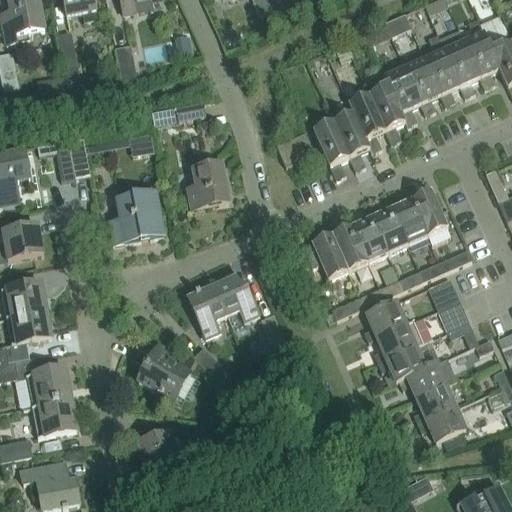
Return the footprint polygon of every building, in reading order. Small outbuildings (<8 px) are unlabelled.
[(45,35),(37,0),(17,0),(8,2),(11,21),(2,23),(7,50),(30,46),(28,38),(45,35)] [(92,0),(62,0),(67,22),(82,19),(84,28),(98,25),(92,0)] [(149,0),(119,0),(123,20),(135,18),(153,14),(151,5),(149,0)] [(250,0),(260,21),(272,15),(265,0),(250,0)] [(483,0),(498,11),(505,2),(502,0),(483,0)] [(405,20),(386,29),(387,31),(391,41),(392,43),(411,34),(405,20)] [(73,58),(89,57),(87,30),(70,32),(73,58)] [(500,74),(491,56),(492,56),(481,31),(461,39),(464,46),(464,47),(480,83),(479,84),(484,95),(495,90),(490,79),(499,75),(500,74)] [(480,83),(464,47),(464,46),(461,39),(441,48),(444,55),(460,92),(465,103),(475,99),(470,87),(479,84),(480,83)] [(511,49),(511,47),(509,40),(498,44),(502,51),(492,56),(491,56),(500,74),(499,75),(511,103),(511,49)] [(460,92),(444,55),(441,48),(421,57),(425,64),(424,64),(441,101),(440,101),(445,112),(455,107),(451,96),(460,92)] [(122,88),(138,85),(131,50),(115,53),(122,88)] [(441,101),(424,64),(425,64),(421,57),(402,65),(405,73),(404,73),(421,110),(420,110),(425,121),(436,116),(431,105),(440,101),(441,101)] [(0,78),(1,83),(3,96),(19,93),(12,58),(0,59),(0,78)] [(421,110),(404,73),(405,73),(402,65),(381,75),(384,82),(385,81),(405,128),(404,128),(406,132),(417,128),(411,114),(420,110),(421,110)] [(64,71),(69,97),(82,95),(77,68),(64,71)] [(405,128),(385,81),(384,82),(385,84),(376,88),(379,95),(369,99),(385,136),(385,137),(391,150),(402,146),(395,132),(404,128),(405,128)] [(385,136),(369,99),(366,92),(357,96),(360,104),(349,109),(350,111),(350,110),(370,154),(369,154),(371,159),(382,154),(376,140),(385,137),(385,136)] [(202,108),(176,113),(154,117),(156,131),(179,127),(204,122),(202,108)] [(370,154),(350,110),(350,111),(340,115),(344,122),(334,126),(350,163),(349,163),(355,177),(366,172),(360,158),(369,154),(370,154)] [(350,163),(334,126),(331,119),(321,123),(324,131),(313,135),(336,185),(346,181),(340,167),(349,163),(350,163)] [(305,139),(276,151),(286,173),(315,160),(305,139)] [(83,143),(69,146),(72,170),(75,184),(90,181),(83,143)] [(72,170),(69,146),(55,149),(59,172),(72,170)] [(30,186),(24,157),(0,161),(0,209),(19,206),(19,205),(15,205),(12,187),(28,184),(29,186),(30,186)] [(197,192),(188,194),(192,216),(229,209),(222,169),(194,174),(197,192)] [(486,179),(498,208),(511,202),(509,203),(496,175),(486,179)] [(419,195),(409,200),(427,242),(448,233),(431,196),(421,201),(419,195)] [(109,228),(112,247),(124,244),(125,249),(164,241),(156,198),(114,206),(118,227),(109,228)] [(427,242),(409,200),(390,208),(389,208),(408,251),(427,242)] [(511,202),(498,208),(507,228),(511,225),(511,202)] [(408,251),(389,208),(379,213),(382,218),(372,222),(370,217),(369,217),(388,259),(408,251)] [(388,259),(369,217),(359,222),(362,227),(352,231),(368,268),(388,259)] [(8,266),(43,260),(38,230),(2,237),(8,266)] [(368,268),(352,231),(332,240),(348,277),(368,268)] [(348,277),(332,240),(303,253),(312,274),(321,270),(328,286),(348,277)] [(467,255),(439,268),(444,278),(472,266),(467,255)] [(444,278),(439,268),(419,277),(424,287),(444,278)] [(424,287),(419,277),(399,285),(404,296),(424,287)] [(240,282),(214,293),(226,322),(240,316),(245,327),(257,322),(244,291),(246,290),(244,286),(242,287),(240,282)] [(404,296),(399,285),(380,294),(384,305),(404,296)] [(1,296),(6,323),(47,316),(42,288),(1,296)] [(444,296),(450,310),(460,306),(453,292),(444,296)] [(226,322),(214,293),(200,299),(199,297),(195,299),(196,301),(188,304),(206,344),(219,339),(214,328),(226,322)] [(384,305),(380,294),(360,303),(365,313),(384,305)] [(336,326),(365,313),(360,303),(331,315),(336,326)] [(466,321),(460,306),(450,310),(457,325),(466,321)] [(405,330),(396,308),(366,321),(372,334),(364,338),(368,346),(405,330)] [(52,343),(47,316),(6,323),(12,351),(52,343)] [(261,325),(275,358),(288,352),(274,319),(261,325)] [(413,326),(405,330),(368,346),(368,347),(377,344),(382,356),(374,360),(377,369),(416,353),(423,350),(413,326)] [(463,339),(470,354),(475,352),(479,350),(472,335),(463,339)] [(511,349),(511,338),(498,345),(502,354),(511,349)] [(490,345),(479,350),(475,352),(479,361),(494,354),(490,345)] [(190,378),(166,365),(171,356),(158,349),(138,387),(174,406),(190,378)] [(193,361),(217,388),(228,379),(203,352),(193,361)] [(398,387),(425,374),(416,353),(377,369),(381,378),(390,374),(396,388),(398,387)] [(15,366),(8,368),(0,369),(0,387),(18,384),(15,366)] [(416,404),(446,391),(436,369),(425,374),(398,387),(402,395),(410,391),(416,404)] [(26,381),(32,412),(71,404),(65,374),(26,381)] [(494,379),(500,393),(510,389),(503,375),(494,379)] [(511,405),(511,394),(510,389),(500,393),(507,408),(511,405)] [(455,413),(446,391),(416,404),(422,417),(413,421),(417,430),(455,413)] [(77,436),(71,404),(32,412),(38,443),(77,436)] [(465,436),(455,413),(417,430),(422,439),(430,435),(436,449),(465,436)] [(193,439),(231,447),(234,435),(195,427),(193,439)] [(146,479),(189,467),(180,436),(138,448),(146,479)] [(0,449),(0,459),(2,467),(33,461),(30,444),(0,449)] [(41,511),(70,511),(80,510),(75,486),(64,488),(63,482),(67,481),(64,467),(20,476),(23,489),(37,487),(41,511)] [(508,511),(499,492),(483,501),(483,502),(476,505),(475,502),(460,509),(461,511),(508,511)]
